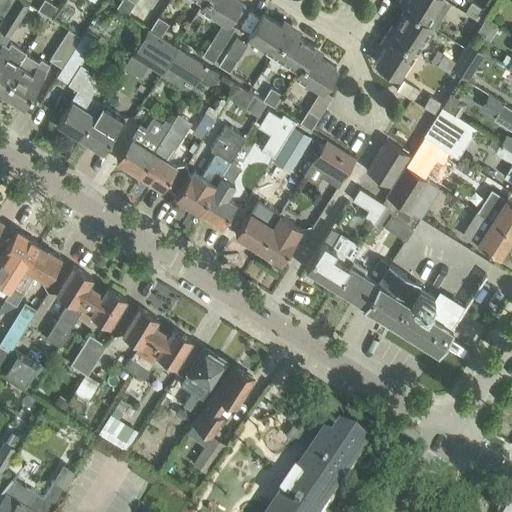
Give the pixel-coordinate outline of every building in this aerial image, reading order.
[(0,0),(0,12),(4,15),(13,0),(0,0)] [(28,4),(21,0),(13,0),(4,15),(0,22),(0,90),(1,92),(25,54),(24,54),(25,53),(9,43),(6,47),(2,45),(28,4)] [(55,7),(45,0),(42,0),(36,9),(48,17),(55,7)] [(135,2),(131,0),(120,0),(116,7),(127,14),(135,2)] [(240,0),(204,0),(204,1),(198,11),(223,27),(240,0)] [(450,3),(444,0),(406,0),(402,8),(407,11),(431,26),(434,28),(450,3)] [(470,0),(463,11),(476,19),(483,8),(470,0)] [(407,11),(391,36),(415,51),(431,26),(407,11)] [(248,37),(273,53),(288,30),(263,13),(248,37)] [(168,23),(157,17),(150,29),(160,36),(168,23)] [(165,66),(177,47),(146,28),(129,55),(160,74),(165,66)] [(67,29),(49,59),(61,67),(80,37),(67,29)] [(314,46),(288,30),(273,53),(299,69),(311,51),(314,46)] [(57,122),(79,136),(99,103),(90,97),(93,92),(89,69),(80,64),(95,40),(83,32),(80,37),(61,67),(56,75),(78,89),(70,101),(63,112),(57,122)] [(236,36),(218,65),(229,71),(247,43),(236,36)] [(399,77),(415,51),(391,36),(375,62),(399,77)] [(213,61),(221,49),(210,42),(203,54),(213,61)] [(456,60),(450,70),(467,80),(484,54),(467,43),(464,47),(456,60)] [(206,66),(177,47),(165,66),(194,85),(197,81),(206,66)] [(311,51),(299,69),(295,75),(321,91),(336,67),(311,51)] [(456,60),(444,53),(437,64),(449,71),(450,70),(456,60)] [(37,62),(25,54),(1,92),(24,105),(50,64),(40,58),(37,62)] [(282,96),(271,88),(263,100),(275,107),(282,96)] [(253,94),(246,104),(260,113),(266,103),(253,94)] [(60,95),(54,106),(63,112),(70,101),(60,95)] [(423,106),(435,114),(436,114),(442,104),(430,96),(423,106)] [(91,143),(102,151),(123,118),(99,103),(79,136),(81,137),(80,141),(87,146),(91,143)] [(511,108),(503,103),(493,118),(511,129),(511,108)] [(425,138),(445,150),(446,149),(451,152),(469,123),(444,107),(425,138)] [(195,120),(190,128),(203,136),(208,128),(215,117),(204,110),(202,109),(195,120)] [(171,122),(139,173),(162,188),(175,167),(165,160),(191,120),(178,111),(171,122)] [(318,117),(308,111),(300,123),(311,129),(318,117)] [(271,131),(260,148),(274,156),(293,125),(296,120),(283,112),(281,116),(271,131)] [(139,122),(116,159),(139,173),(171,122),(164,117),(161,121),(152,116),(145,126),(139,122)] [(175,196),(198,211),(230,161),(244,138),(224,125),(209,150),(215,153),(198,181),(189,175),(175,196)] [(274,156),(271,160),(290,171),(312,137),(293,125),(274,156)] [(405,165),(405,166),(428,181),(435,171),(433,170),(445,150),(425,138),(407,167),(405,165)] [(312,161),(342,180),(356,158),(326,139),(312,161)] [(408,153),(386,139),(366,170),(389,184),(408,153)] [(511,150),(501,144),(496,152),(511,161),(511,163),(504,176),(511,181),(511,150)] [(250,158),(239,181),(259,190),(270,167),(250,158)] [(230,161),(198,211),(221,225),(235,204),(225,198),(233,185),(230,183),(240,167),(230,161)] [(386,196),(398,204),(409,211),(428,181),(405,166),(386,196)] [(281,191),(273,204),(282,209),(283,207),(290,197),(281,191)] [(511,201),(506,197),(492,220),(511,233),(511,201)] [(374,223),(386,205),(376,198),(364,217),(374,223)] [(409,211),(398,204),(386,222),(396,228),(395,230),(398,236),(406,241),(420,218),(409,211)] [(282,209),(279,214),(285,217),(289,211),(283,207),(282,209)] [(258,248),(279,214),(278,213),(271,225),(249,211),(235,234),(258,248)] [(478,243),(499,257),(511,236),(511,233),(492,220),(476,211),(461,236),(477,246),(478,243)] [(285,217),(279,214),(258,248),(259,249),(259,253),(265,257),(269,255),(281,262),(295,240),(294,239),(301,227),(285,217)] [(340,233),(331,227),(323,240),(332,246),(340,233)] [(11,286),(24,266),(38,243),(16,229),(2,253),(15,261),(2,280),(11,286)] [(342,233),(334,247),(354,258),(362,243),(342,233)] [(46,280),(60,257),(38,243),(24,266),(11,286),(5,297),(16,304),(35,273),(46,280)] [(305,268),(334,286),(351,259),(337,251),(335,255),(319,245),(305,268)] [(334,286),(363,304),(377,282),(363,273),(366,269),(351,259),(334,286)] [(389,264),(377,282),(363,304),(437,351),(452,328),(424,310),(433,295),(418,285),(419,283),(389,264)] [(60,346),(79,316),(95,290),(87,284),(92,277),(73,265),(56,293),(69,301),(47,337),(60,346)] [(108,326),(126,298),(107,286),(102,294),(95,290),(79,316),(87,321),(91,315),(108,326)] [(26,302),(0,342),(0,344),(11,351),(37,309),(26,302)] [(157,317),(139,306),(122,334),(139,345),(135,351),(144,357),(160,330),(153,325),(157,317)] [(168,335),(160,330),(144,357),(153,362),(157,356),(174,366),(191,339),(173,327),(168,335)] [(72,365),(84,373),(87,375),(106,344),(91,334),(72,365)] [(0,344),(0,368),(11,351),(0,344)] [(226,360),(203,346),(187,373),(198,380),(182,405),(194,412),(226,360)] [(28,386),(42,363),(17,347),(3,370),(28,386)] [(124,368),(133,374),(139,364),(130,358),(124,368)] [(148,370),(139,364),(133,374),(142,380),(148,370)] [(234,407),(253,377),(234,365),(216,394),(214,392),(186,436),(202,446),(222,416),(219,414),(226,402),(234,407)] [(88,400),(99,382),(87,375),(84,373),(73,391),(88,400)] [(175,413),(183,418),(187,412),(179,407),(175,413)] [(126,451),(138,432),(111,414),(99,434),(126,451)] [(337,434),(339,432),(338,432),(329,444),(323,440),(294,481),(292,480),(277,503),(278,504),(272,511),(325,511),(367,451),(366,451),(365,452),(337,434)] [(211,435),(191,464),(206,474),(226,445),(211,435)] [(4,442),(0,447),(0,471),(2,473),(16,450),(4,442)] [(4,494),(0,500),(0,511),(49,511),(65,487),(52,479),(42,496),(11,477),(0,490),(0,492),(0,493),(1,492),(4,494)]
